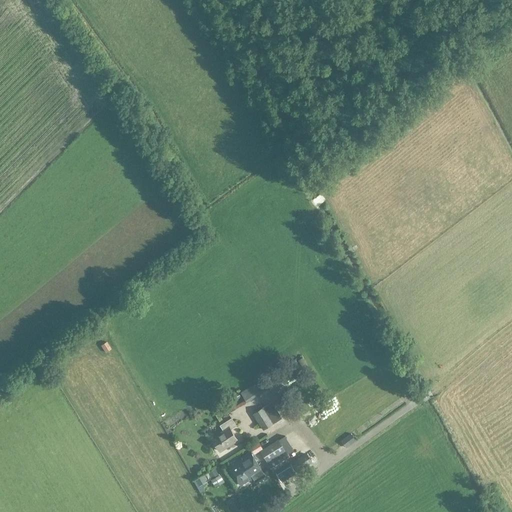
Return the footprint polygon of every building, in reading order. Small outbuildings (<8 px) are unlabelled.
[(112,347),(106,339),(100,343),(106,351),(112,347)] [(302,370),(295,360),(289,364),(296,374),(302,370)] [(263,378),(255,383),(261,393),(269,387),(263,378)] [(263,407),(253,414),(263,430),(273,424),(263,407)] [(230,429),(236,425),(231,418),(221,425),(225,430),(212,438),(220,451),(237,440),(230,429)] [(351,434),(341,441),(343,444),(346,448),(356,441),(353,437),(351,434)] [(277,441),(261,452),(274,473),(275,472),(291,462),(277,441)] [(250,452),(239,459),(245,469),(247,468),(252,477),(257,485),(266,479),(262,472),(250,452)] [(305,453),(291,462),(275,472),(282,482),(297,472),(311,463),(305,453)] [(315,455),(310,459),(317,468),(322,464),(315,455)] [(252,477),(247,468),(245,469),(239,459),(228,465),(240,485),(252,477)] [(209,480),(212,479),(213,480),(220,476),(215,468),(205,473),(209,480)] [(193,481),(197,487),(207,481),(203,475),(193,481)]
